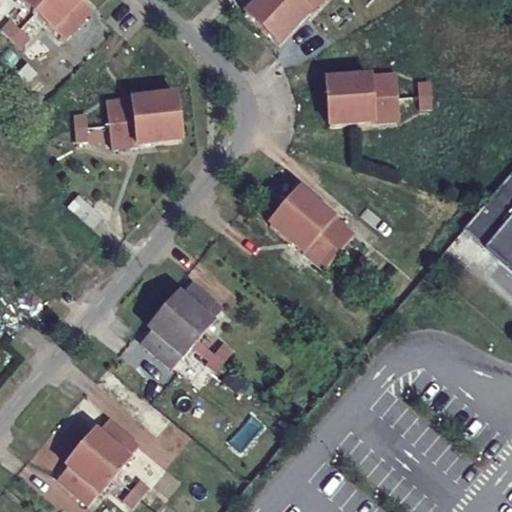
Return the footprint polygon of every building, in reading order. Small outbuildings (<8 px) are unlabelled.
[(0,30),(13,42),(52,0),(19,0),(0,20),(0,30)] [(81,0),(52,0),(13,42),(29,58),(83,1),(81,0)] [(262,30),(289,0),(259,0),(245,15),(262,30)] [(323,0),(289,0),(262,30),(280,46),(323,0)] [(390,70),(418,53),(410,41),(382,58),(390,70)] [(0,94),(9,104),(36,76),(26,66),(0,93),(0,94)] [(328,81),(329,105),(406,99),(405,76),(328,81)] [(81,129),(103,127),(178,119),(176,96),(78,107),(81,129)] [(447,97),(429,98),(430,112),(447,111),(447,97)] [(407,123),(406,99),(329,105),(330,128),(407,123)] [(178,119),(103,127),(105,151),(181,144),(178,119)] [(431,138),(459,136),(458,123),(430,125),(431,138)] [(464,231),(511,271),(511,174),(491,199),(464,231)] [(286,210),(344,260),(359,243),(301,192),(286,210)] [(117,237),(80,203),(72,211),(109,246),(117,237)] [(328,278),(344,260),(286,210),(270,228),(328,278)] [(358,301),(384,325),(397,311),(370,288),(358,301)] [(165,315),(222,366),(231,356),(246,370),(253,361),(180,297),(165,315)] [(222,366),(165,315),(149,332),(206,384),(222,366)] [(265,361),(276,347),(253,327),(242,340),(265,361)] [(257,449),(267,438),(244,419),(235,429),(257,449)] [(97,434),(81,452),(140,503),(143,499),(152,507),(164,494),(97,434)] [(115,511),(131,511),(140,503),(81,452),(67,468),(115,511)]
